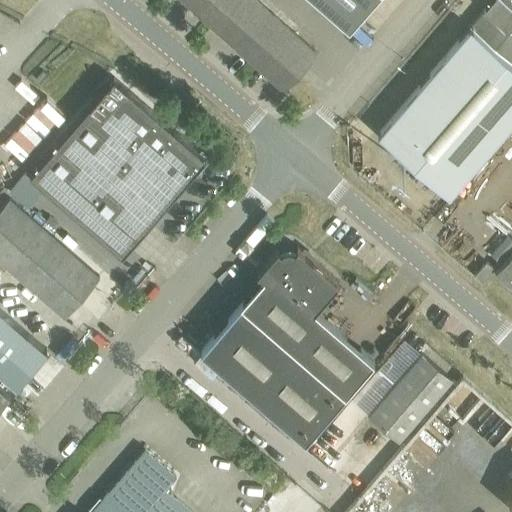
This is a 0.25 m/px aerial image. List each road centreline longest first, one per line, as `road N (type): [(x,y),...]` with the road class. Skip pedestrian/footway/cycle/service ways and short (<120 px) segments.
road 1 (unclassified): [(0,497),(296,155)]
road 2 (unclassified): [(296,155),(511,342)]
road 3 (unclassified): [(116,0),(296,155)]
road 4 (unclassified): [(296,155),(431,0)]
